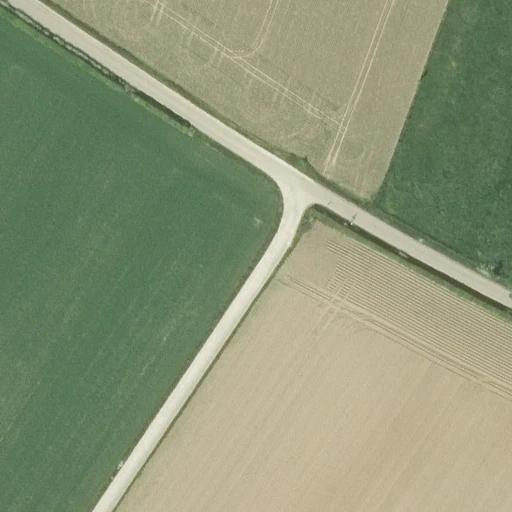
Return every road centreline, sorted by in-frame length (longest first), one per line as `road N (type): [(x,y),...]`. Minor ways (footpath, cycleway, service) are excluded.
road 1 (track): [(301,185),(273,253),(101,511)]
road 2 (track): [(301,185),(16,0)]
road 3 (track): [(511,303),(301,185)]
